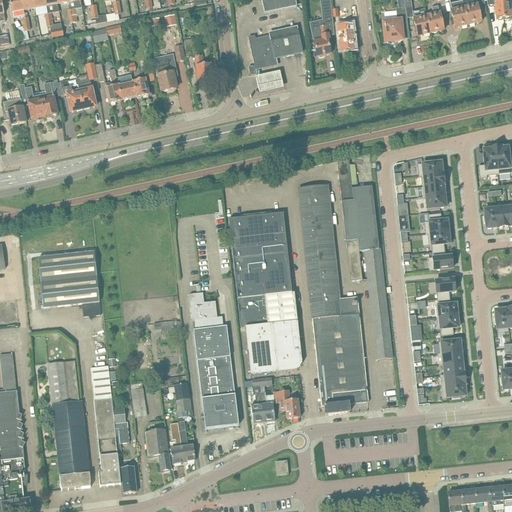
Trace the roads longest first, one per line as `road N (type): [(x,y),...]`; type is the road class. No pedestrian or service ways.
road 1 (secondary): [(152,148),(511,69)]
road 2 (residential): [(411,420),(383,165),(390,155),(463,139)]
road 3 (residential): [(234,115),(34,159),(33,175)]
road 4 (unknown): [(94,511),(74,315)]
road 5 (secondary): [(0,193),(73,178),(152,148)]
road 6 (residential): [(376,85),(234,115)]
road 7 (residential): [(511,55),(376,85)]
road 8 (residential): [(183,491),(299,437)]
road 9 (secondary): [(152,148),(33,175)]
